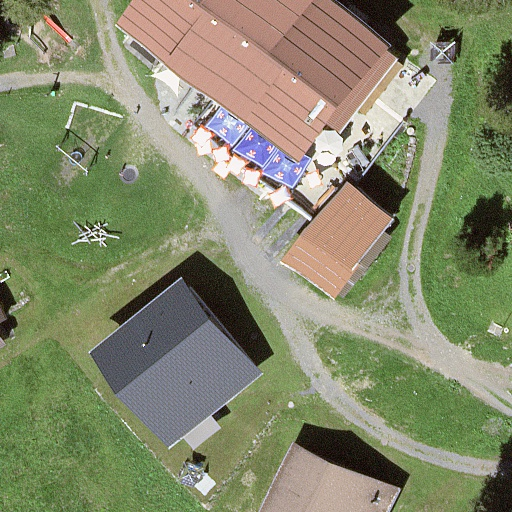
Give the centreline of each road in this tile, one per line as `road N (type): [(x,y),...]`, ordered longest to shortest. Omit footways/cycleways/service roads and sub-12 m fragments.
road 1 (track): [(511,472),(452,463),(358,424),(309,364),(234,228),(125,91)]
road 2 (track): [(511,404),(414,325),(403,279),(445,50)]
